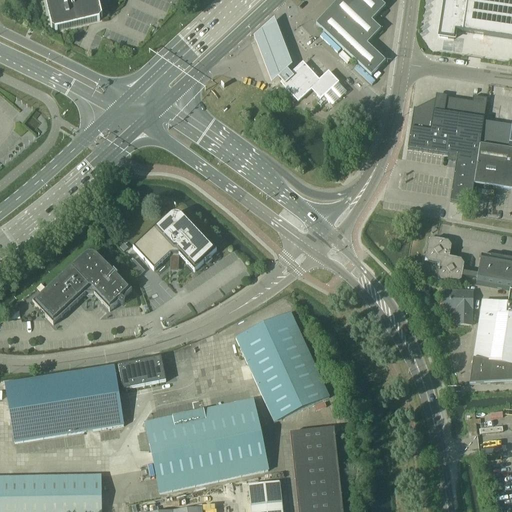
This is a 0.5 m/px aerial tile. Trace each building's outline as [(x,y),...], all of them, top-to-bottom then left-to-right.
[(43,0),(50,30),(55,33),(99,22),(101,19),(96,0),(43,0)] [(375,0),(339,0),(315,26),(370,78),(384,63),(366,46),(380,31),(370,23),(384,8),(376,0),(375,0)] [(511,0),(444,0),(438,40),(453,42),(454,34),(461,35),(462,35),(511,42),(511,0)] [(265,66),(272,82),(279,76),(282,80),(281,82),(284,85),(294,75),(288,68),(293,63),(289,53),(281,33),(275,17),(253,35),(259,48),(265,66)] [(284,85),(282,87),(289,94),(297,103),(311,91),(315,94),(316,97),(319,100),(320,100),(326,95),(331,90),(337,85),(337,84),(334,80),(332,79),(329,75),(328,74),(318,82),(304,67),(294,75),(289,80),(287,82),(284,85)] [(409,132),(407,150),(456,157),(449,203),(460,205),(470,206),(473,187),(479,147),(482,123),(486,100),(472,98),(471,103),(459,101),(447,100),(435,98),(434,101),(414,110),(413,110),(409,132)] [(257,124),(262,119),(259,116),(253,121),(257,124)] [(479,147),(507,151),(511,127),(482,123),(479,147)] [(511,151),(507,151),(479,147),(473,187),(511,192),(511,151)] [(165,219),(132,250),(153,272),(170,256),(171,257),(170,268),(177,268),(177,258),(178,257),(194,273),(203,264),(205,263),(216,252),(185,220),(184,221),(181,219),(177,218),(173,218),(170,219),(166,221),(165,219)] [(452,243),(427,239),(423,263),(430,264),(429,272),(437,273),(435,282),(459,286),(463,261),(457,260),(458,252),(450,251),(452,243)] [(511,261),(481,256),(477,276),(476,281),(475,285),(509,291),(508,292),(511,292),(511,261)] [(99,261),(97,260),(95,259),(94,258),(91,258),(89,257),(87,258),(85,258),(83,259),(82,261),(80,259),(69,270),(93,296),(109,313),(118,305),(119,306),(120,306),(121,307),(122,307),(123,306),(124,306),(124,305),(124,304),(124,303),(122,301),(131,292),(101,260),(99,261)] [(93,296),(69,270),(32,304),(40,313),(39,315),(38,316),(38,317),(38,318),(39,319),(40,319),(41,320),(42,319),(44,317),(53,326),(85,296),(87,299),(91,299),(93,296)] [(141,270),(135,275),(138,278),(144,272),(141,270)] [(470,307),(466,307),(467,293),(442,292),(441,310),(454,310),(454,326),(470,326),(470,307)] [(494,304),(480,302),(468,386),(482,385),(494,304)] [(505,306),(494,304),(482,385),(496,384),(508,307),(505,306)] [(511,307),(508,307),(496,384),(511,384),(511,374),(511,307)] [(328,400),(290,317),(235,341),(273,425),(328,400)] [(165,384),(160,359),(117,368),(118,372),(114,373),(113,368),(5,386),(14,445),(123,427),(117,393),(165,384)] [(267,473),(252,403),(144,426),(159,496),(267,473)] [(342,511),(333,431),(290,436),(297,511),(342,511)] [(0,479),(0,511),(100,511),(100,478),(0,479)] [(281,511),(278,484),(247,488),(250,511),(281,511)]
